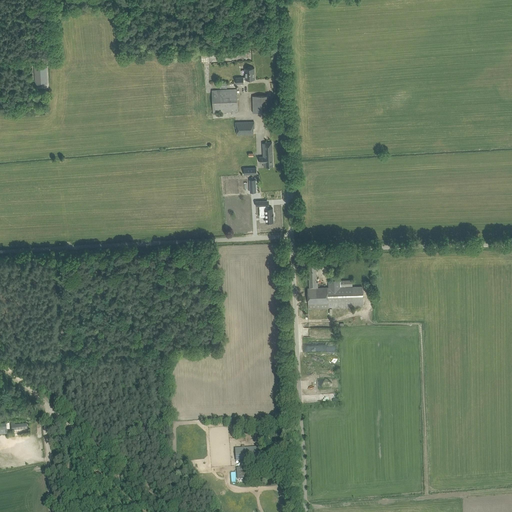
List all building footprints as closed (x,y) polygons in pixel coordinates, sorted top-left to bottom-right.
[(34,65),(35,86),(41,85),(41,84),(47,84),(46,65),(40,66),(40,64),(34,65)] [(245,68),(245,77),(245,79),(245,80),(255,79),(254,68),(252,68),(251,67),(248,67),(247,68),(245,68)] [(234,113),(233,111),(238,111),(236,89),(212,90),(213,113),(231,112),(232,113),(234,113)] [(269,95),(253,95),(253,114),(270,114),(269,95)] [(254,128),(254,122),(235,122),(236,128),(237,128),(237,134),(253,134),(253,128),(254,128)] [(265,157),(259,157),(259,163),(264,163),(264,164),(265,164),(265,166),(264,166),(264,167),(273,166),(272,142),(265,142),(265,143),(263,143),(263,152),(265,152),(265,157)] [(232,199),(233,211),(241,211),(241,199),(232,199)] [(268,207),(260,207),(261,213),(265,213),(265,217),(265,222),(269,222),(270,222),(273,222),(273,208),(269,208),(269,207),(268,207)] [(309,274),(309,288),(318,287),(317,282),(316,282),(316,273),(309,274)] [(328,288),(327,288),(328,308),(363,307),(362,286),(352,287),(352,280),(340,280),(328,280),(328,288)] [(318,287),(309,288),(307,288),(308,308),(328,308),(327,288),(327,287),(318,287)] [(326,351),(326,343),(316,343),(316,351),(326,351)] [(260,447),(235,449),(236,461),(261,459),(260,447)] [(237,468),(238,479),(247,478),(246,468),(237,468)]
